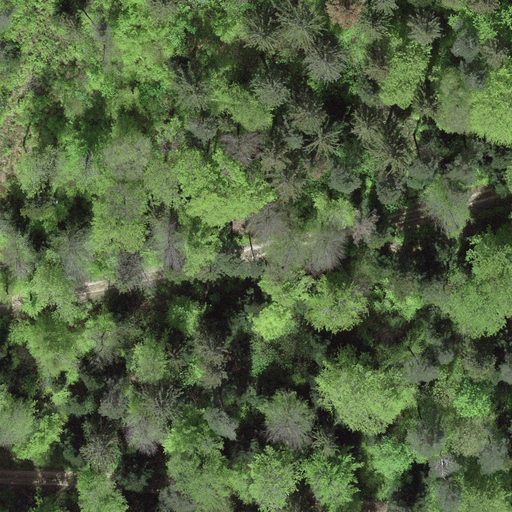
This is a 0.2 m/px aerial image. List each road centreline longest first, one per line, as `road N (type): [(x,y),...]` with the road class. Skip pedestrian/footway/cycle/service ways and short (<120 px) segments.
road 1 (track): [(0,301),(69,295),(264,254),(511,187)]
road 2 (track): [(508,511),(230,498),(0,472)]
